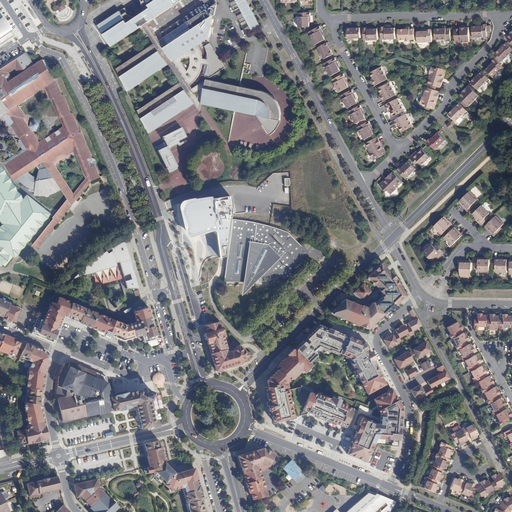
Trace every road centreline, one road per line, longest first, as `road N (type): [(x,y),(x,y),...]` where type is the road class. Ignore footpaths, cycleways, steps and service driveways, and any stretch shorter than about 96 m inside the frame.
road 1 (secondary): [(91,59),(159,218),(195,363)]
road 2 (residential): [(421,292),(375,340),(408,406),(405,449),(390,487)]
road 3 (residential): [(361,183),(262,0)]
road 4 (tertiary): [(244,383),(391,239)]
road 5 (residential): [(333,18),(489,14),(504,21)]
road 6 (residential): [(0,327),(58,352),(47,391),(58,456)]
road 7 (tertiary): [(391,239),(511,121)]
road 8 (residential): [(504,21),(453,81),(442,108),(399,150)]
road 9 (residential): [(252,430),(390,487)]
road 10 (residential): [(333,18),(336,38),(399,150)]
